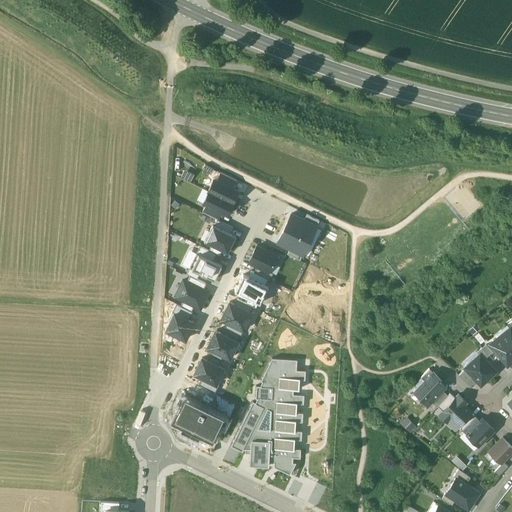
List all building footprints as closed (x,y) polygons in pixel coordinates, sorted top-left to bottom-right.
[(220,172),(216,180),(233,188),(237,180),(220,172)] [(209,191),(232,202),(238,191),(233,188),(216,180),(214,179),(208,190),(209,191)] [(232,202),(209,191),(203,202),(206,204),(222,212),(228,214),(233,203),(232,202)] [(218,219),(222,212),(206,204),(202,212),(218,219)] [(304,219),(291,213),(284,227),(310,240),(316,225),(304,219)] [(304,219),(316,225),(319,220),(307,214),(304,219)] [(214,225),(230,233),(233,227),(217,219),(214,225)] [(204,241),(212,245),(222,250),(228,252),(236,236),(230,233),(214,225),(213,224),(204,241)] [(310,240),(284,227),(277,242),(290,248),(302,254),(310,240)] [(212,245),(209,250),(216,254),(220,255),(222,250),(212,245)] [(279,256),(257,245),(249,262),(257,266),(269,271),(273,263),(276,264),(279,256)] [(197,253),(213,261),(216,254),(209,250),(200,246),(197,253)] [(302,254),(290,248),(287,254),(300,260),(302,254)] [(214,279),(221,265),(213,261),(197,253),(190,267),(199,272),(201,273),(201,274),(206,276),(206,275),(214,279)] [(267,279),(270,280),(273,273),(269,271),(257,266),(254,272),(267,279)] [(196,278),(199,272),(190,267),(186,273),(190,275),(196,278)] [(265,284),(267,279),(254,272),(251,270),(248,276),(265,284)] [(249,298),(258,302),(260,303),(268,286),(265,284),(248,276),(244,274),(235,291),(249,298)] [(196,278),(190,275),(187,281),(203,289),(206,283),(196,278)] [(203,289),(187,281),(183,279),(175,296),(183,300),(194,306),(200,309),(209,292),(203,289)] [(247,303),(256,307),(258,302),(249,298),(247,303)] [(234,304),(251,312),(253,307),(237,299),(234,304)] [(194,306),(183,300),(181,305),(191,311),(194,306)] [(244,329),(252,312),(251,312),(234,304),(229,301),(221,318),(227,321),(244,329)] [(192,311),(191,311),(181,305),(176,303),(172,311),(188,319),(192,311)] [(194,322),(188,319),(172,311),(164,329),(185,339),(194,322)] [(244,329),(227,321),(224,327),(241,335),(244,329)] [(472,332),(478,329),(475,324),(469,327),(472,332)] [(238,341),(241,335),(224,327),(222,333),(238,341)] [(510,328),(490,344),(507,365),(511,361),(511,330),(510,329),(510,328)] [(216,330),(207,347),(213,349),(224,355),(230,357),(238,341),(222,333),(216,330)] [(478,331),(474,334),(480,342),(484,338),(478,331)] [(492,352),(486,344),(482,347),(488,355),(492,352)] [(488,355),(482,347),(477,352),(479,354),(480,354),(484,359),(488,355)] [(210,355),(221,360),(224,355),(213,349),(210,355)] [(479,354),(465,368),(466,368),(478,381),(481,385),(496,371),(484,359),(480,354),(479,354)] [(221,360),(210,355),(207,360),(218,365),(221,360)] [(224,368),(218,365),(207,360),(202,357),(195,373),(202,377),(216,383),(224,368)] [(278,388),(279,376),(299,377),(299,379),(305,379),(306,370),(296,369),(297,360),(297,359),(272,357),(261,381),(262,382),(260,385),(257,385),(255,398),(257,398),(255,402),(252,401),(231,445),(243,451),(244,448),(245,449),(245,453),(250,453),(251,442),(252,439),(270,440),(269,462),(274,462),(274,467),(290,474),(296,462),(293,462),(293,457),(300,457),(301,448),(295,448),(294,449),(274,448),(274,436),(295,438),(295,439),(302,439),(302,431),(296,430),(295,431),(275,430),(275,418),(296,419),(296,421),(302,421),(303,412),(296,412),(296,413),(276,412),(276,400),(297,402),(297,403),(303,403),(304,394),(293,394),(293,389),(278,388)] [(421,377),(425,381),(433,373),(429,368),(421,377)] [(466,368),(459,375),(472,387),(478,381),(466,368)] [(428,405),(431,401),(442,389),(445,387),(435,377),(437,375),(434,372),(433,373),(425,381),(419,388),(425,393),(421,398),(428,405)] [(299,377),(279,376),(278,388),(293,389),(299,389),(299,379),(299,377)] [(199,384),(215,392),(219,384),(216,383),(202,377),(199,384)] [(442,389),(431,401),(437,407),(437,406),(448,395),(442,389)] [(448,395),(437,406),(443,410),(455,397),(450,393),(448,395)] [(471,411),(461,401),(463,399),(458,394),(455,397),(443,410),(440,414),(447,421),(450,418),(458,425),(471,411)] [(224,416),(185,396),(172,420),(212,440),(212,439),(224,416)] [(276,400),(276,412),(296,413),(296,412),(297,403),(297,402),(276,400)] [(462,429),(479,445),(494,429),(482,418),(480,421),(475,416),(462,429)] [(402,423),(410,431),(415,426),(407,417),(402,423)] [(275,418),(275,430),(295,431),(296,430),(296,421),(296,419),(275,418)] [(295,438),(274,436),(274,448),(294,449),(295,439),(295,438)] [(511,446),(503,438),(489,452),(500,463),(511,450),(511,446)] [(269,462),(270,440),(252,439),(251,442),(250,453),(250,465),(269,466),(269,462)] [(456,464),(462,470),(466,466),(460,459),(456,464)] [(504,462),(494,472),(498,476),(508,466),(504,462)] [(470,477),(458,469),(453,476),(456,478),(456,477),(466,484),(470,477)] [(446,493),(445,493),(455,500),(468,508),(479,492),(466,484),(456,477),(456,478),(446,493)] [(455,500),(445,493),(446,493),(445,493),(442,498),(452,505),(455,500)] [(101,509),(106,509),(119,510),(119,502),(102,501),(101,509)] [(500,511),(501,511),(505,507),(500,503),(496,509),(500,511)]
